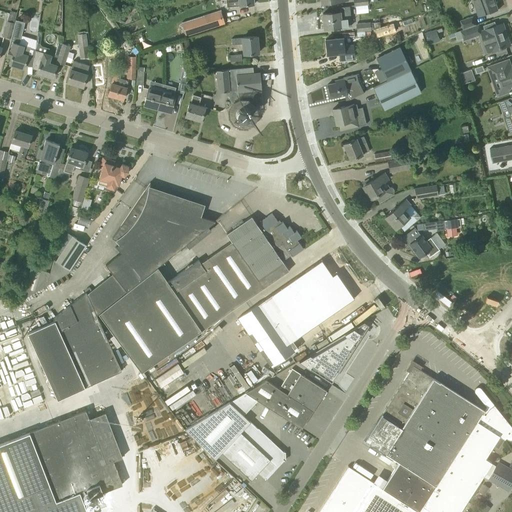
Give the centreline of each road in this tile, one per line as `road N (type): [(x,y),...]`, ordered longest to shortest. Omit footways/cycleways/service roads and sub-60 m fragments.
road 1 (unclassified): [(308,161),(263,170),(0,90)]
road 2 (unclassified): [(278,511),(417,302)]
road 3 (unknown): [(0,423),(71,395),(98,394),(115,417),(129,465),(128,488),(112,511)]
road 4 (unknown): [(349,230),(217,325),(216,342),(237,375)]
road 5 (unknown): [(50,289),(100,237),(161,139)]
road 6 (tertiary): [(417,302),(349,230),(308,161)]
road 7 (tertiary): [(308,161),(281,0)]
